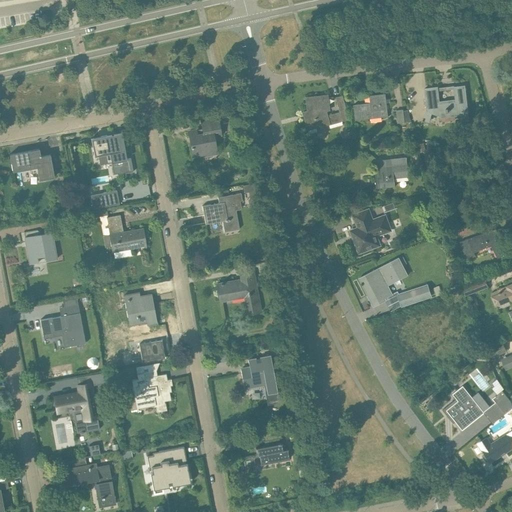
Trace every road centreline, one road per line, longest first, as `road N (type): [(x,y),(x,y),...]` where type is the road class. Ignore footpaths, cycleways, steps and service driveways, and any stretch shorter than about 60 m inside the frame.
road 1 (residential): [(472,493),(420,430),(360,333),(307,208),(267,82)]
road 2 (residential): [(221,511),(146,108)]
road 3 (secondary): [(0,75),(248,19)]
road 4 (secondary): [(218,0),(0,50)]
road 5 (residential): [(40,511),(0,299)]
road 6 (residential): [(267,82),(481,56)]
road 7 (residential): [(0,134),(146,108)]
